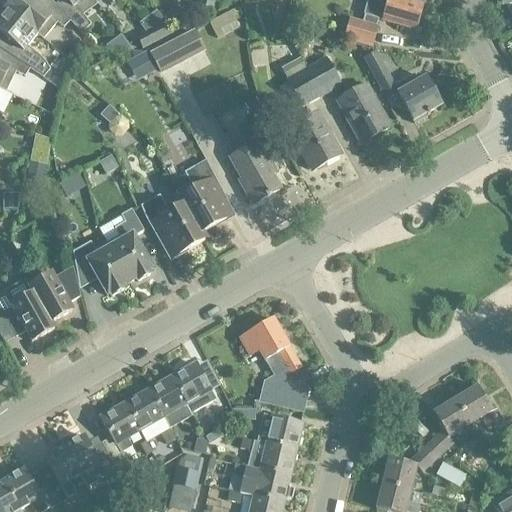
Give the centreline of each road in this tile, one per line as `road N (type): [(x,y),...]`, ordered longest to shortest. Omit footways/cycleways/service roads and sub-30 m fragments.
road 1 (unclassified): [(0,422),(285,266)]
road 2 (unclassified): [(285,266),(511,128)]
road 3 (residential): [(362,407),(285,266)]
road 4 (residential): [(362,407),(492,332)]
road 5 (unclassified): [(511,113),(468,29),(474,0)]
